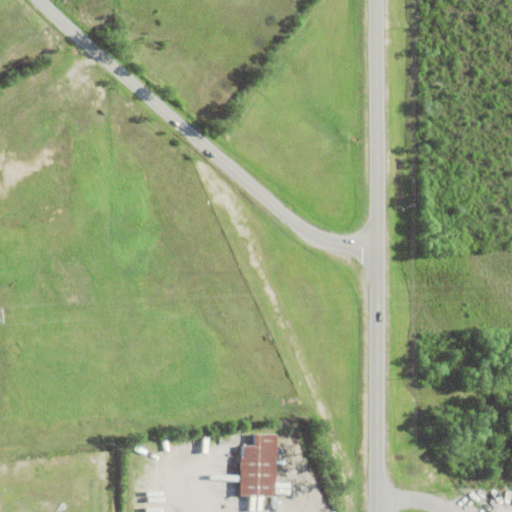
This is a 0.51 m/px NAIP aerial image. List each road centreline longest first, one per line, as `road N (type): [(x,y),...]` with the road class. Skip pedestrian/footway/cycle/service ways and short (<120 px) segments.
road 1 (secondary): [(378,0),(378,511)]
road 2 (residential): [(378,241),(310,234),(41,0)]
